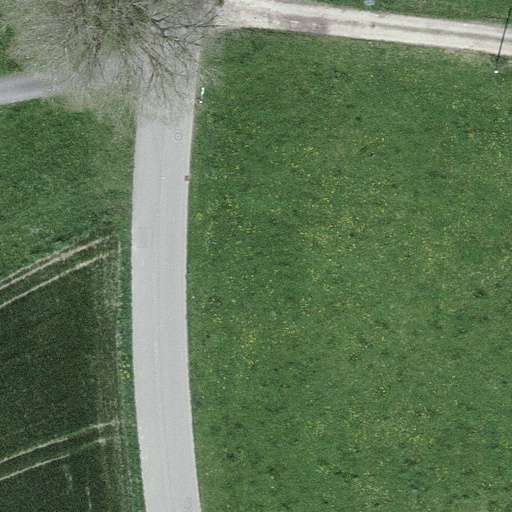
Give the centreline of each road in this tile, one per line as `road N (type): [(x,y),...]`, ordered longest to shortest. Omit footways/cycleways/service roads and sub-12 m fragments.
road 1 (unclassified): [(175,0),(156,248),(172,511)]
road 2 (track): [(174,6),(511,38)]
